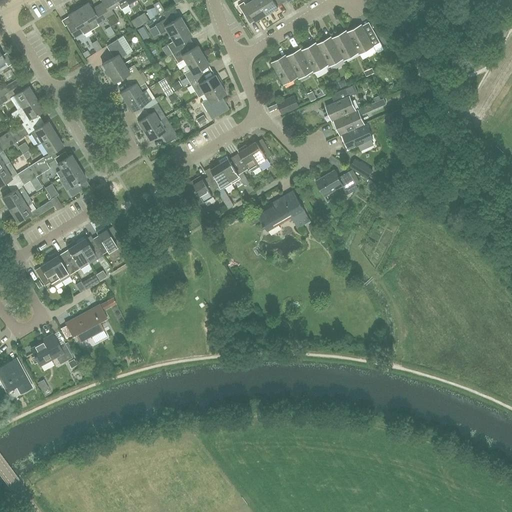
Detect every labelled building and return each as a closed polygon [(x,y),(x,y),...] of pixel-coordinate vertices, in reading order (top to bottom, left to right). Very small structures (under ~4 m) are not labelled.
[(101,0),(103,2),(97,5),(105,19),(106,19),(110,27),(119,22),(111,9),(118,5),(118,4),(115,0),(101,0)] [(136,0),(115,0),(118,4),(118,5),(121,10),(128,5),(136,0)] [(267,14),(257,0),(252,0),(245,4),(244,2),(239,5),(245,16),(251,13),(256,21),(267,14)] [(257,0),(267,14),(278,7),(273,0),(257,0)] [(105,19),(97,5),(92,8),(89,2),(78,8),(91,30),(99,25),(98,24),(105,19)] [(146,10),(148,18),(157,15),(154,7),(146,10)] [(91,30),(78,8),(67,15),(71,21),(66,24),(75,38),(83,33),(83,34),(91,30)] [(161,33),(166,30),(170,35),(185,26),(180,16),(169,23),(166,18),(155,25),(161,33)] [(347,32),(358,53),(359,54),(374,47),(381,43),(369,21),(362,25),(361,24),(347,32)] [(139,35),(146,30),(143,24),(135,28),(139,35)] [(185,26),(170,35),(173,41),(167,44),(172,53),(183,47),(180,42),(191,35),(185,26)] [(332,38),(343,59),(344,61),(358,53),(347,32),(346,30),(332,38)] [(127,36),(122,39),(131,54),(136,51),(127,36)] [(343,59),(332,38),(331,36),(317,44),(328,65),(329,67),(343,59)] [(113,57),(102,64),(108,73),(124,63),(120,58),(127,54),(117,39),(106,46),(110,52),(113,57)] [(302,50),(313,71),(314,73),(328,65),(317,44),(316,42),(302,50)] [(183,47),(172,53),(178,62),(184,59),(187,64),(203,55),(197,45),(186,51),(183,47)] [(313,71),(302,50),(301,48),(287,56),(298,77),(299,79),(313,71)] [(7,52),(2,55),(0,52),(0,63),(4,61),(7,66),(13,62),(7,52)] [(298,77),(287,56),(286,54),(271,62),(284,85),(298,77)] [(203,55),(187,64),(190,69),(184,73),(190,82),(201,75),(198,70),(208,64),(203,55)] [(124,63),(108,73),(114,82),(124,75),(128,80),(139,73),(133,65),(127,69),(124,63)] [(372,68),(364,71),(366,76),(374,73),(372,68)] [(139,73),(128,80),(131,85),(120,92),(126,101),(148,88),(144,82),(139,73)] [(201,75),(190,82),(195,91),(198,97),(205,93),(204,93),(220,83),(221,82),(217,76),(216,77),(214,74),(204,80),(201,75)] [(18,78),(4,86),(8,92),(4,94),(0,96),(0,104),(8,100),(15,95),(22,106),(36,98),(29,86),(23,90),(20,84),(21,84),(18,78)] [(337,90),(345,86),(347,85),(345,79),(338,82),(337,80),(333,82),(334,85),(337,90)] [(178,80),(171,85),(174,90),(182,86),(178,80)] [(219,97),(226,93),(220,83),(204,93),(205,93),(208,98),(202,102),(212,118),(226,109),(219,97)] [(331,95),(334,102),(349,95),(350,96),(358,92),(354,84),(331,95)] [(148,88),(126,101),(131,110),(132,110),(142,104),(145,109),(156,102),(154,98),(148,88)] [(349,95),(334,102),(325,106),(332,121),(357,110),(356,110),(350,96),(349,95)] [(278,104),(282,114),(299,106),(295,96),(289,99),(278,104)] [(381,100),(379,96),(374,98),(376,102),(371,104),(373,110),(378,107),(386,104),(384,98),(383,98),(381,100)] [(22,106),(11,113),(15,118),(20,115),(24,122),(43,110),(36,98),(22,106)] [(156,102),(145,109),(148,114),(138,120),(143,130),(159,120),(156,115),(162,111),(156,102)] [(357,110),(332,121),(334,120),(340,135),(364,124),(357,110)] [(203,115),(196,119),(199,125),(207,120),(203,115)] [(159,120),(143,130),(149,139),(160,133),(163,137),(174,130),(165,116),(159,120)] [(42,142),(55,133),(48,121),(34,130),(30,132),(38,144),(42,142)] [(12,137),(26,128),(22,123),(9,131),(12,137)] [(366,124),(364,124),(340,135),(342,134),(349,149),(372,138),(366,124)] [(12,137),(15,142),(29,134),(26,128),(12,137)] [(9,131),(0,136),(0,144),(12,137),(9,131)] [(55,133),(42,142),(49,153),(63,145),(55,133)] [(12,137),(0,144),(0,146),(2,150),(15,142),(12,137)] [(270,164),(267,158),(266,157),(271,154),(268,149),(263,152),(257,142),(248,147),(260,167),(262,169),(270,164)] [(246,145),(238,150),(239,152),(245,163),(240,166),(244,171),(249,168),(249,169),(253,171),(260,167),(248,147),(246,145)] [(60,178),(65,175),(78,166),(71,154),(57,163),(61,169),(57,172),(60,178)] [(238,175),(244,171),(240,166),(235,169),(227,156),(218,162),(232,184),(241,179),(239,176),(238,175)] [(47,163),(43,157),(30,165),(33,171),(47,163)] [(218,162),(210,167),(218,180),(213,183),(215,187),(216,188),(221,185),(222,186),(225,188),(232,184),(218,162)] [(33,171),(37,176),(50,168),(47,163),(33,171)] [(8,172),(4,165),(0,168),(0,184),(14,176),(11,170),(8,172)] [(30,165),(17,174),(20,179),(33,171),(30,165)] [(72,196),(81,190),(77,184),(85,179),(86,178),(78,166),(65,175),(60,178),(59,178),(67,190),(68,190),(72,196)] [(358,188),(349,172),(339,177),(335,170),(316,181),(325,196),(342,186),(347,195),(358,188)] [(33,171),(20,179),(24,184),(37,176),(33,171)] [(215,187),(210,190),(201,175),(187,184),(199,204),(214,195),(213,194),(218,192),(216,188),(215,187)] [(378,191),(373,200),(378,202),(384,189),(374,184),(372,188),(378,191)] [(22,185),(16,189),(2,197),(10,209),(29,197),(22,185)] [(284,197),(258,212),(257,210),(247,216),(252,224),(261,218),(268,230),(278,224),(277,221),(289,214),(297,228),(310,221),(293,190),(283,195),(284,197)] [(32,202),(29,197),(10,209),(17,221),(31,213),(27,206),(32,202)] [(51,200),(38,208),(42,213),(55,205),(56,204),(53,198),(51,200)] [(106,230),(108,232),(116,246),(122,242),(112,226),(106,230)] [(96,232),(97,234),(100,240),(95,243),(96,245),(102,254),(107,251),(116,246),(104,227),(96,232)] [(83,235),(74,240),(87,260),(89,263),(102,255),(102,254),(96,245),(91,248),(85,238),(83,235)] [(74,240),(66,246),(68,249),(74,259),(69,262),(74,271),(79,268),(80,269),(89,263),(87,260),(74,240)] [(69,262),(66,258),(61,261),(55,252),(46,258),(48,260),(49,260),(61,281),(70,276),(69,274),(74,271),(69,262)] [(61,281),(49,260),(48,260),(40,266),(46,276),(41,280),(44,285),(50,281),(50,282),(54,285),(61,281)] [(82,283),(85,289),(86,289),(88,288),(91,286),(87,280),(82,283)] [(80,281),(77,283),(75,284),(80,291),(85,288),(80,281)] [(107,300),(100,304),(99,304),(65,322),(72,336),(75,334),(79,342),(103,329),(99,321),(106,317),(103,311),(111,306),(107,300)] [(68,342),(65,344),(64,342),(59,345),(52,333),(45,337),(47,339),(30,348),(40,365),(51,359),(56,357),(60,363),(72,357),(69,352),(72,351),(68,342)] [(68,362),(71,368),(77,365),(73,359),(68,362)] [(0,366),(0,378),(6,390),(16,385),(20,393),(32,387),(20,366),(15,369),(10,361),(0,366)]
